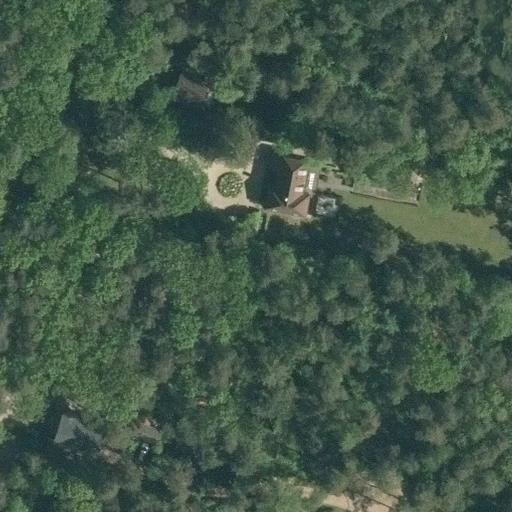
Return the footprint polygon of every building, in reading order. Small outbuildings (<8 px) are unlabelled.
[(283,58),(281,70),(280,74),(304,79),(308,62),(283,58)] [(172,92),(196,103),(206,82),(182,71),(172,92)] [(273,76),(258,73),(255,86),(271,89),(273,76)] [(224,127),(228,114),(207,110),(204,125),(224,127)] [(266,205),(304,212),(308,193),(301,191),(307,160),(273,153),(271,167),(279,169),(275,186),(270,185),(266,205)] [(358,157),(355,178),(405,187),(408,167),(358,157)] [(104,424),(64,410),(54,436),(73,443),(93,451),(100,434),(104,424)] [(127,435),(166,444),(170,428),(131,419),(127,435)] [(296,511),(277,502),(272,511),(296,511)]
